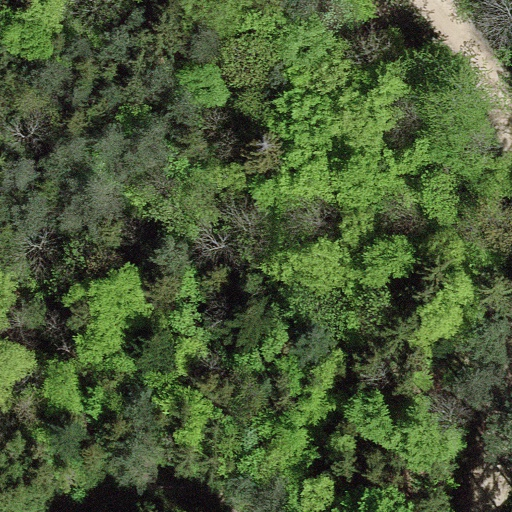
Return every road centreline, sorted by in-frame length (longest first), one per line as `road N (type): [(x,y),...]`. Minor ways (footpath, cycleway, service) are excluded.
road 1 (track): [(511,350),(480,511)]
road 2 (track): [(434,0),(511,117)]
road 3 (track): [(87,511),(183,498),(218,511)]
